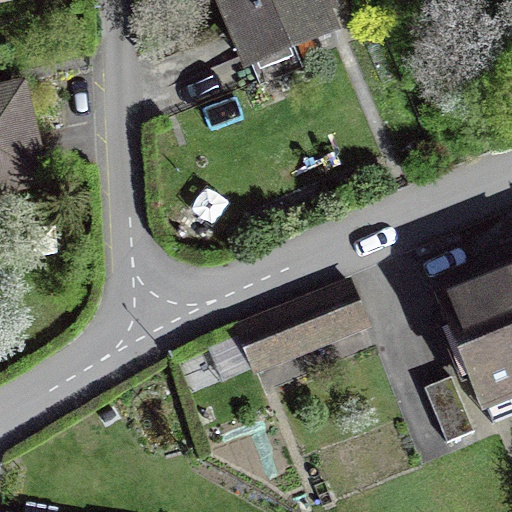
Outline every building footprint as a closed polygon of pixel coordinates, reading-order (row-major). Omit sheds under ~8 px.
[(218,0),(255,89),(300,71),(290,47),(326,32),(312,0),(218,0)] [(0,197),(49,186),(24,79),(0,85),(0,197)] [(511,272),(446,299),(447,302),(436,307),(481,417),(511,404),(511,272)] [(371,329),(350,278),(233,325),(253,376),(371,329)] [(423,389),(446,444),(476,432),(453,377),(423,389)]
